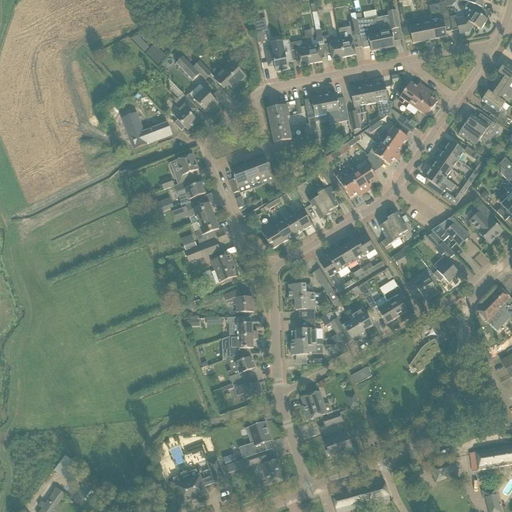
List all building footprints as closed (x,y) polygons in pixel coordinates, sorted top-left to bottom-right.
[(467,0),(467,2),(484,9),(485,2),(490,3),(490,0),(467,0)] [(456,16),(450,18),(449,18),(452,31),(458,30),(459,34),(468,33),(473,25),(480,30),(487,20),(479,15),(484,9),(467,2),(465,6),(462,10),(470,15),(467,20),(464,18),(456,19),(456,16)] [(389,16),(377,18),(383,50),(395,48),(393,38),(392,32),(391,30),(399,28),(396,11),(395,11),(388,12),(389,16)] [(430,11),(431,16),(432,22),(436,40),(447,37),(446,32),(452,31),(449,18),(450,18),(448,12),(437,14),(431,11),(430,11)] [(432,22),(431,16),(408,20),(409,27),(403,28),(405,37),(411,36),(413,44),(436,40),(432,22)] [(358,28),(360,35),(362,49),(370,47),(371,52),(383,50),(377,18),(377,17),(357,21),(358,28)] [(255,21),(257,33),(269,31),(267,23),(262,24),(261,20),(255,21)] [(352,22),(349,23),(350,27),(351,32),(352,37),(360,35),(358,28),(357,21),(354,22),(352,22)] [(351,32),(339,35),(341,41),(344,58),(355,56),(352,39),(352,37),(351,32)] [(311,41),(306,42),(311,65),(322,62),(320,52),(319,46),(312,47),(311,41)] [(341,41),(329,44),(330,50),(332,60),(344,58),(341,41)] [(296,45),(290,47),(289,47),(292,59),(293,59),(297,58),(299,67),(311,65),(306,42),(302,42),(303,49),(297,50),(296,45)] [(289,47),(290,47),(289,44),(282,46),(283,50),(277,51),(277,49),(265,51),(268,63),(274,62),(276,72),(288,69),(287,63),(293,62),(293,61),(293,59),(292,59),(289,47)] [(148,53),(158,63),(165,55),(155,46),(148,53)] [(199,74),(193,68),(183,57),(176,64),(192,81),(199,74)] [(199,62),(193,68),(199,74),(205,80),(211,74),(199,62)] [(230,87),(232,90),(245,77),(231,63),(214,79),(217,82),(222,88),(228,82),(231,86),(230,87)] [(511,68),(505,64),(498,73),(511,82),(511,68)] [(511,82),(498,73),(492,82),(511,95),(511,94),(511,90),(509,88),(511,83),(511,82)] [(399,75),(391,76),(393,83),(400,82),(399,75)] [(376,103),(379,117),(379,116),(382,120),(385,118),(382,102),(388,101),(384,84),(377,85),(376,82),(372,83),(373,86),(376,103)] [(492,82),(486,91),(500,101),(500,100),(504,95),(509,99),(511,95),(492,82)] [(405,101),(409,104),(422,86),(419,84),(417,87),(411,83),(398,101),(402,104),(405,101)] [(365,106),(366,106),(376,103),(373,86),(366,88),(365,84),(361,85),(361,88),(362,88),(365,106)] [(367,111),(366,106),(365,106),(362,88),(361,88),(355,90),(354,86),(350,87),(354,108),(355,112),(350,113),(353,131),(361,129),(357,113),(367,111)] [(409,104),(418,111),(431,93),(422,86),(409,104)] [(188,94),(185,97),(191,102),(197,110),(200,107),(206,112),(214,104),(216,106),(218,104),(211,96),(204,89),(193,100),(188,94)] [(500,101),(486,91),(483,95),(485,96),(482,101),(495,110),(491,115),(495,118),(497,119),(500,114),(504,117),(507,113),(502,109),(505,103),(500,100),(500,101)] [(431,93),(418,111),(427,117),(438,102),(432,98),(434,95),(431,93)] [(327,113),(328,121),(348,117),(344,98),(337,100),(336,94),(323,96),(327,113)] [(314,116),(327,113),(323,96),(311,99),(313,108),(314,116)] [(191,102),(185,97),(177,105),(180,108),(178,110),(181,113),(175,118),(177,120),(173,123),(181,131),(182,131),(181,131),(185,128),(188,132),(199,122),(192,115),(197,110),(191,102)] [(270,121),(287,118),(289,117),(289,115),(287,105),(270,109),(270,112),(268,112),(270,121)] [(388,117),(396,122),(401,116),(390,109),(388,117)] [(463,123),(488,141),(489,141),(495,132),(489,127),(492,123),(480,114),(477,119),(472,116),(468,121),(466,119),(463,123)] [(398,124),(405,129),(410,122),(401,116),(396,122),(398,124)] [(311,134),(312,139),(313,141),(319,140),(318,131),(315,117),(308,119),(310,133),(311,133),(311,134)] [(270,121),(272,132),(289,129),(287,118),(270,121)] [(411,120),(410,122),(405,129),(409,131),(412,133),(415,128),(414,128),(417,124),(411,120)] [(376,124),(374,126),(376,130),(382,126),(379,122),(376,124)] [(488,141),(463,123),(460,128),(462,129),(459,134),(467,140),(476,146),(479,141),(485,145),(488,141)] [(405,136),(409,131),(405,129),(398,124),(394,129),(393,128),(387,137),(405,150),(408,147),(404,144),(408,138),(405,136)] [(376,130),(374,126),(368,130),(371,134),(376,130)] [(289,129),(272,132),(274,144),(291,140),(289,129)] [(312,139),(311,134),(297,137),(298,144),(313,141),(312,139)] [(358,136),(352,140),(355,144),(361,140),(358,136)] [(387,137),(381,146),(399,159),(405,150),(387,137)] [(355,144),(352,140),(346,144),(349,148),(355,144)] [(451,142),(444,151),(458,161),(464,153),(473,159),(477,154),(467,147),(464,151),(451,142)] [(367,156),(369,158),(375,164),(379,158),(390,166),(394,160),(397,162),(399,159),(381,146),(376,143),(370,152),(367,156)] [(444,151),(438,160),(452,170),(458,161),(444,151)] [(172,171),(178,185),(178,186),(193,180),(195,179),(193,172),(198,170),(192,155),(176,161),(179,168),(172,171)] [(266,158),(254,163),(261,179),(272,175),(270,168),(266,158)] [(356,167),(359,171),(371,190),(374,188),(372,184),(378,180),(369,167),(375,164),(369,158),(365,161),(356,167)] [(511,186),(505,193),(511,201),(511,166),(504,159),(498,165),(500,166),(499,169),(502,175),(511,186)] [(438,160),(431,169),(445,179),(452,170),(438,160)] [(254,163),(243,167),(249,183),(250,183),(261,179),(254,163)] [(481,163),(474,172),(478,175),(484,165),(481,163)] [(249,183),(243,167),(232,171),(234,179),(229,181),(233,194),(239,191),(240,194),(252,190),(250,183),(249,183)] [(445,179),(431,169),(425,179),(428,181),(425,185),(433,191),(441,196),(446,188),(451,192),(455,186),(445,179)] [(317,175),(324,188),(332,183),(324,171),(317,175)] [(361,196),(349,177),(346,171),(336,178),(340,184),(340,183),(350,198),(356,194),(358,198),(361,196)] [(359,171),(349,177),(361,196),(371,190),(359,171)] [(474,172),(468,181),(471,184),(478,175),(474,172)] [(272,177),(277,190),(283,187),(278,175),(272,177)] [(178,186),(178,185),(174,186),(181,205),(190,202),(190,200),(196,198),(205,194),(201,183),(195,185),(193,180),(178,186)] [(468,181),(461,190),(465,193),(471,184),(468,181)] [(317,195),(319,197),(330,214),(335,212),(333,209),(338,206),(331,194),(336,191),(332,186),(323,191),(321,188),(316,191),(318,195),(317,195)] [(465,193),(461,190),(455,200),(459,202),(465,193)] [(484,192),(480,196),(489,204),(491,202),(488,199),(490,197),(484,192)] [(511,201),(505,193),(497,201),(501,205),(501,206),(502,207),(496,213),(505,221),(511,216),(511,217),(511,201)] [(319,197),(314,200),(310,194),(306,197),(314,209),(315,212),(320,220),(330,214),(319,197)] [(236,199),(239,209),(245,206),(242,197),(236,199)] [(195,216),(198,223),(214,217),(209,204),(204,205),(202,200),(193,203),(185,206),(185,205),(171,210),(175,221),(189,216),(189,218),(195,216)] [(248,207),(251,213),(260,208),(263,206),(260,200),(257,202),(248,207)] [(302,210),(294,215),(304,230),(312,226),(302,210)] [(479,211),(473,217),(466,224),(469,228),(476,235),(478,233),(490,244),(503,232),(496,225),(491,220),(489,221),(479,211)] [(251,215),(255,223),(259,220),(255,213),(251,215)] [(397,213),(387,219),(398,237),(403,234),(407,240),(411,237),(397,213)] [(294,215),(286,220),(296,235),(304,230),(294,215)] [(214,217),(198,223),(200,229),(195,232),(199,244),(207,241),(216,237),(214,231),(219,230),(214,217)] [(398,237),(387,219),(383,222),(384,224),(379,227),(387,239),(382,242),(385,248),(400,239),(398,237)] [(286,220),(278,225),(288,240),(296,235),(286,220)] [(468,238),(454,224),(445,232),(459,247),(468,238)] [(278,225),(270,229),(280,245),(288,240),(278,225)] [(280,245),(270,229),(263,234),(272,250),(280,245)] [(357,239),(356,240),(365,256),(375,250),(366,236),(357,241),(357,239)] [(197,247),(201,258),(220,251),(216,240),(197,247)] [(356,240),(346,245),(356,261),(365,256),(356,240)] [(183,245),(185,251),(196,247),(194,241),(183,245)] [(436,249),(442,256),(444,254),(450,260),(455,255),(443,243),(436,249)] [(346,245),(337,251),(347,267),(356,261),(346,245)] [(412,250),(405,255),(408,259),(415,255),(412,250)] [(337,251),(328,257),(338,273),(347,267),(337,251)] [(215,271),(211,272),(216,284),(219,283),(229,280),(238,276),(234,266),(236,265),(233,258),(232,259),(230,255),(221,258),(211,262),(215,271)] [(338,273),(328,257),(327,257),(328,259),(320,264),(329,278),(338,273)] [(433,275),(440,282),(444,279),(448,284),(459,273),(452,266),(444,257),(440,261),(444,265),(437,271),(433,275)] [(382,262),(373,268),(375,271),(384,266),(382,262)] [(373,268),(364,273),(366,277),(375,271),(373,268)] [(319,281),(327,293),(332,290),(325,278),(319,269),(314,272),(319,281)] [(386,269),(383,271),(388,280),(392,277),(387,269),(386,269)] [(406,284),(406,285),(409,290),(415,299),(415,298),(421,295),(424,300),(437,291),(433,286),(438,283),(433,275),(429,270),(415,279),(406,284)] [(364,273),(354,279),(356,283),(366,277),(364,273)] [(354,279),(345,284),(347,288),(356,283),(354,279)] [(289,300),(295,300),(306,299),(306,294),(305,285),(304,286),(304,282),(293,283),(293,286),(289,286),(289,300)] [(347,288),(345,284),(336,290),(338,294),(347,288)] [(352,290),(356,297),(362,294),(357,287),(352,290)] [(384,297),(397,318),(407,312),(404,306),(409,304),(401,291),(398,287),(384,296),(384,297)] [(483,304),(477,312),(492,326),(497,332),(509,319),(500,309),(507,302),(510,299),(500,288),(483,304)] [(236,305),(236,313),(253,313),(253,298),(241,298),(241,296),(238,290),(229,293),(224,295),(226,302),(227,302),(228,304),(234,303),(234,305),(236,305)] [(332,290),(327,293),(337,309),(342,306),(332,290)] [(306,299),(295,300),(296,311),(315,310),(314,294),(306,294),(306,299)] [(397,318),(384,297),(375,303),(370,295),(364,298),(371,310),(375,307),(381,316),(386,325),(397,318)] [(507,302),(500,309),(509,319),(510,318),(511,321),(511,300),(510,299),(507,302)] [(349,318),(353,325),(354,325),(358,323),(363,332),(364,331),(373,326),(363,309),(349,318)] [(330,323),(337,335),(344,331),(337,319),(335,320),(331,313),(326,316),(330,323)] [(325,326),(330,323),(326,316),(320,319),(325,326)] [(257,336),(257,332),(253,332),(252,324),(248,324),(247,318),(227,318),(227,324),(229,324),(229,332),(229,337),(257,336)] [(437,346),(441,343),(450,338),(440,320),(431,326),(438,338),(431,342),(424,347),(421,350),(410,367),(417,374),(425,369),(424,367),(430,363),(429,360),(435,357),(434,354),(440,351),(437,346)] [(416,328),(416,329),(419,334),(430,328),(427,322),(416,328)] [(354,325),(353,325),(346,330),(347,331),(344,333),(350,342),(353,340),(355,344),(367,337),(364,331),(363,332),(358,323),(354,325)] [(296,332),(291,332),(292,342),(307,341),(308,346),(316,346),(322,345),(321,330),(316,330),(306,330),(296,331),(296,332)] [(341,342),(337,335),(332,338),(336,345),(341,342)] [(253,349),(253,340),(258,340),(257,336),(229,337),(230,349),(230,350),(222,351),(223,361),(226,359),(230,358),(236,355),(242,355),(248,355),(248,349),(253,349)] [(292,342),(291,342),(291,356),(296,355),(296,359),(307,358),(307,355),(308,355),(308,351),(316,351),(316,346),(308,346),(307,341),(292,342)] [(343,344),(338,347),(342,354),(347,351),(343,344)] [(230,377),(232,385),(247,379),(245,372),(255,368),(251,357),(243,360),(242,355),(236,355),(230,358),(226,359),(231,371),(228,373),(230,377)] [(511,355),(501,362),(510,378),(511,378),(511,377),(511,355)] [(366,366),(361,369),(362,370),(363,370),(365,374),(364,374),(365,376),(370,374),(369,372),(367,367),(367,368),(366,366)] [(247,379),(232,385),(235,392),(237,397),(244,394),(247,400),(263,394),(258,382),(250,386),(247,379)] [(327,414),(328,416),(328,417),(340,413),(339,410),(332,412),(330,406),(327,404),(324,405),(319,392),(301,398),(306,411),(304,412),(307,421),(327,414)] [(328,417),(328,416),(322,419),(325,428),(343,422),(340,413),(328,417)] [(251,444),(239,448),(243,460),(267,451),(264,444),(272,441),(265,422),(254,426),(249,428),(249,429),(251,435),(254,443),(251,444)] [(353,452),(346,432),(341,434),(341,436),(334,439),(334,438),(324,442),(327,451),(326,451),(328,456),(329,456),(330,458),(344,453),(345,455),(353,452)] [(511,446),(470,453),(470,454),(473,472),(511,466),(511,446)] [(246,459),(248,467),(267,460),(264,453),(246,459)] [(55,469),(69,480),(80,465),(66,454),(55,469)] [(236,460),(234,455),(223,459),(225,464),(236,460)] [(430,467),(433,476),(458,467),(454,458),(430,467)] [(261,464),(269,486),(283,481),(279,469),(281,468),(278,459),(261,464)] [(175,485),(174,486),(175,487),(175,486),(181,504),(181,505),(182,504),(206,495),(207,495),(207,494),(206,494),(204,487),(215,483),(215,484),(225,480),(217,460),(208,463),(213,476),(201,480),(200,477),(200,476),(199,476),(199,477),(175,485)] [(227,474),(233,472),(230,464),(225,466),(227,474)] [(80,507),(105,488),(97,477),(71,497),(80,507)] [(344,511),(390,500),(384,481),(332,495),(336,511),(344,511)] [(39,511),(51,511),(64,494),(56,489),(39,511)] [(488,489),(481,491),(483,499),(485,499),(488,511),(501,511),(495,489),(489,490),(488,489)]
